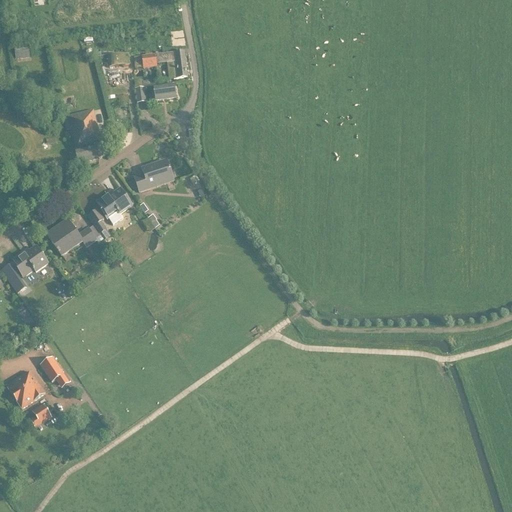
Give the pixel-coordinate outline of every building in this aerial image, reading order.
[(15,60),(29,59),(27,46),(13,48),(15,60)] [(183,52),(140,58),(142,69),(156,68),(156,65),(170,63),(173,80),(186,79),(183,52)] [(108,67),(113,66),(128,65),(126,54),(111,55),(106,56),(108,67)] [(142,84),(142,81),(133,82),(134,89),(143,88),(153,87),(158,86),(158,81),(142,84)] [(174,86),(153,89),(154,101),(176,99),(174,86)] [(144,96),(143,89),(134,90),(136,104),(142,103),(141,96),(144,96)] [(117,97),(118,101),(121,104),(128,103),(127,95),(117,97)] [(66,118),(67,120),(63,120),(65,131),(69,131),(77,165),(97,160),(93,147),(93,143),(100,142),(93,112),(66,118)] [(143,175),(133,178),(138,194),(172,182),(166,161),(141,170),(143,175)] [(108,199),(106,196),(96,203),(102,212),(100,212),(106,221),(107,220),(112,227),(122,220),(119,215),(131,207),(119,191),(108,199)] [(103,221),(96,211),(87,217),(93,226),(99,235),(102,240),(103,242),(109,238),(99,223),(103,221)] [(147,219),(154,229),(158,226),(155,221),(156,221),(152,216),(147,219)] [(77,236),(67,221),(45,236),(61,258),(82,244),(86,249),(96,242),(97,244),(102,240),(99,235),(93,226),(88,230),(88,229),(77,236)] [(33,272),(35,274),(47,266),(35,249),(24,257),(22,254),(12,261),(24,278),(33,272)] [(9,266),(0,272),(16,295),(25,289),(9,266)] [(65,292),(69,299),(74,295),(69,289),(65,292)] [(51,384),(63,376),(51,359),(39,366),(51,384)] [(22,376),(5,387),(20,410),(44,395),(29,373),(22,377),(22,376)] [(29,422),(34,430),(50,419),(42,406),(31,413),(34,419),(29,422)]
